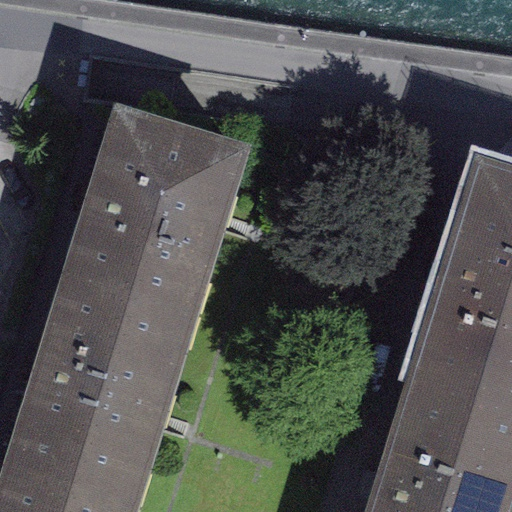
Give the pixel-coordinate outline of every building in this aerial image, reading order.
[(122,118),(72,276),(188,312),(237,153),(122,118)] [(511,178),(484,170),(417,380),(511,409),(511,178)] [(72,276),(13,467),(128,502),(188,312),(72,276)] [(511,409),(417,380),(375,511),(501,511),(511,478),(511,409)] [(13,467),(0,507),(0,511),(125,511),(128,502),(13,467)]
